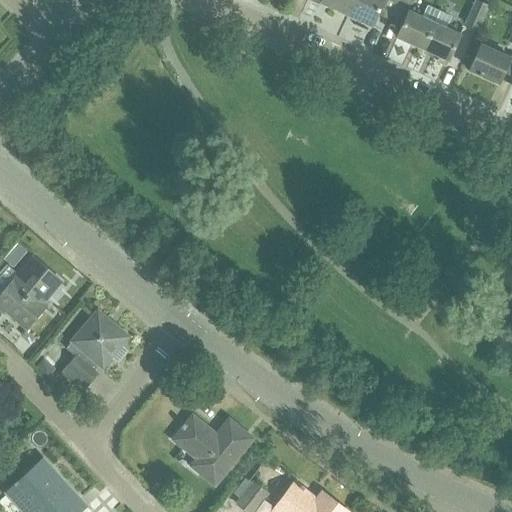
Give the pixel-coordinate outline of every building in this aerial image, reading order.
[(322,0),(321,3),(347,14),(354,0),(322,0)] [(378,15),(390,20),(399,0),(354,0),(347,14),(373,26),(378,15)] [(397,38),(423,49),(440,12),(428,7),(423,18),(409,11),(414,0),(399,0),(390,20),(403,26),(397,38)] [(466,25),(477,29),(488,5),(477,0),(466,25)] [(440,12),(423,49),(449,61),(461,35),(447,29),(452,18),(440,12)] [(511,76),(511,56),(511,59),(482,45),(471,70),(500,84),(505,73),(511,76)] [(43,306),(62,283),(32,258),(0,296),(0,313),(2,315),(4,313),(27,332),(46,308),(43,306)] [(76,357),(61,375),(83,393),(98,375),(95,372),(99,367),(100,366),(108,356),(111,359),(112,359),(118,365),(130,352),(122,345),(128,338),(115,327),(112,330),(95,316),(72,343),(71,344),(67,350),(76,357)] [(202,476),(215,487),(253,440),(230,421),(217,437),(194,418),(174,442),(207,469),(202,476)] [(70,511),(81,502),(44,461),(9,493),(27,511),(26,511),(70,511)] [(238,506),(245,511),(253,511),(267,495),(254,485),(238,506)] [(296,485),(275,511),(274,511),(342,511),(328,501),(324,507),(303,491),(305,489),(302,487),(300,489),(296,485)]
